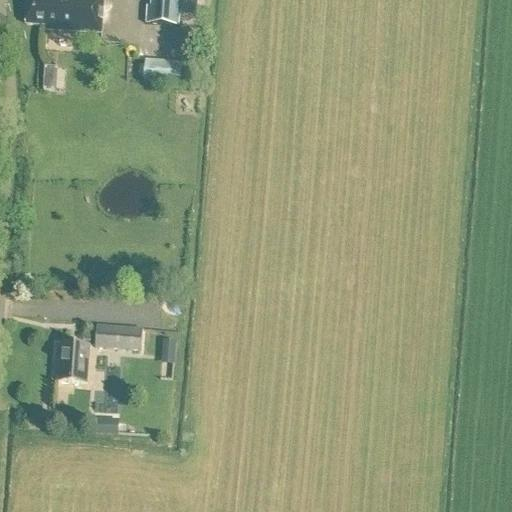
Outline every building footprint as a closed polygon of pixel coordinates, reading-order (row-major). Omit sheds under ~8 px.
[(48,32),(101,35),(103,0),(61,0),(62,2),(38,0),(28,0),(27,27),(48,28),(48,32)] [(151,0),(151,10),(147,9),(145,28),(179,30),(181,0),(151,0)] [(143,332),(97,329),(95,351),(141,355),(143,332)] [(176,365),(177,341),(165,341),(164,365),(176,365)] [(61,347),(59,385),(87,387),(90,349),(61,347)] [(94,438),(118,439),(119,423),(95,422),(94,438)]
